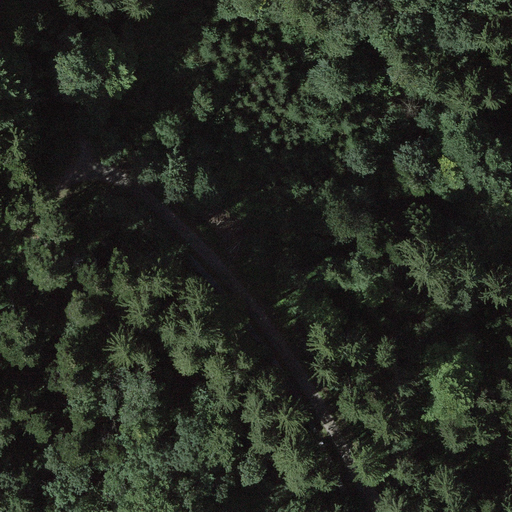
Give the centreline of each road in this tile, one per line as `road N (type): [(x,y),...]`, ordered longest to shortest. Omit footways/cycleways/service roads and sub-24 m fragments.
road 1 (track): [(395,511),(288,357),(199,248),(118,182),(96,172),(67,173),(0,225)]
road 2 (track): [(0,33),(58,97),(73,123),(80,170)]
